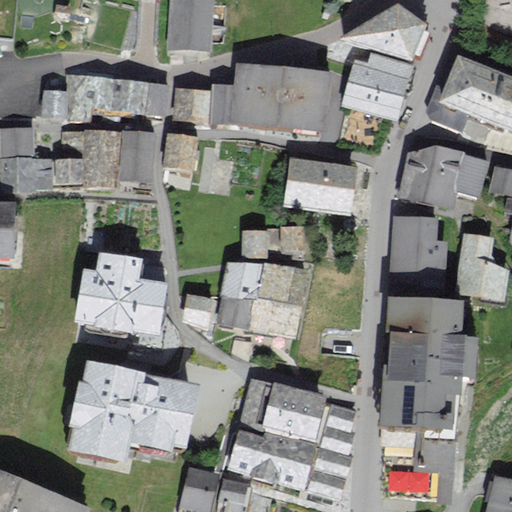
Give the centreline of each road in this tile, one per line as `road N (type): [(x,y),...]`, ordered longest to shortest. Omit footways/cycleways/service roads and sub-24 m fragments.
road 1 (residential): [(450,0),(390,165),(371,294),(363,511)]
road 2 (residential): [(423,0),(334,33),(174,73),(69,62),(0,93)]
